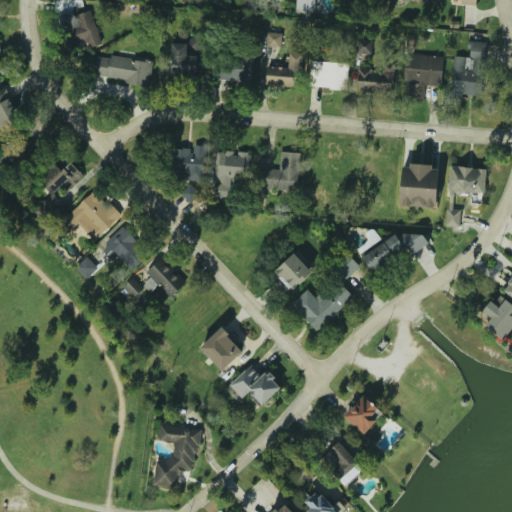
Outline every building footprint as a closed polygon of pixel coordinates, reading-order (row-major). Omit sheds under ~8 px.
[(315,0),(297,0),(297,12),(315,13),(315,0)] [(101,43),(91,10),(74,15),(73,11),(59,15),(69,48),(88,42),(89,47),(101,43)] [(282,33),(267,31),(266,45),(281,47),(282,33)] [(454,56),(450,96),(462,97),(462,94),(478,95),(481,67),(483,68),(486,39),(476,38),(476,35),(470,35),(468,57),(454,56)] [(187,54),(197,55),(198,39),(188,39),(187,54)] [(370,53),(370,40),(355,40),(356,54),(370,53)] [(201,56),(186,55),(187,43),(171,43),(171,76),(200,77),(201,56)] [(266,66),(266,85),(299,86),(300,53),(288,52),(288,66),(266,66)] [(153,61),(96,54),(93,77),(150,84),(153,61)] [(441,85),(443,56),(405,54),(404,82),(407,82),(406,98),(424,98),(424,85),(441,85)] [(254,58),(216,58),(216,80),(254,80),(254,58)] [(348,62),(311,61),(310,87),(347,88),(348,62)] [(357,69),(358,92),(394,91),(393,62),(382,62),(382,69),(357,69)] [(14,117),(7,95),(0,97),(0,100),(1,106),(0,106),(0,119),(1,121),(14,117)] [(204,179),(204,145),(192,145),(192,148),(173,148),(173,179),(204,179)] [(253,153),(233,152),(233,151),(217,151),(215,183),(217,183),(217,196),(232,196),(233,175),(252,176),(253,153)] [(260,188),(298,190),(299,152),(280,151),(279,169),(261,168),(260,188)] [(84,175),(70,162),(62,171),(55,164),(40,180),(53,192),(43,204),(53,214),(64,203),(55,194),(62,186),(68,191),(84,175)] [(437,208),(438,166),(402,165),(400,207),(437,208)] [(486,167),(449,167),(448,193),(485,193),(486,167)] [(193,202),(199,189),(187,184),(181,196),(193,202)] [(120,217),(95,189),(62,220),(71,230),(78,223),(94,241),(120,217)] [(453,209),(453,194),(448,194),(447,226),(459,226),(460,209),(453,209)] [(109,256),(113,252),(131,270),(148,253),(119,225),(98,246),(109,256)] [(429,243),(419,228),(400,240),(396,234),(362,256),(372,271),(409,248),(413,254),(429,243)] [(370,249),(367,244),(358,249),(362,255),(380,245),(376,239),(370,243),(372,248),(370,249)] [(275,270),(293,289),(312,272),(295,252),(275,270)] [(344,281),(360,266),(347,253),(331,268),(344,281)] [(75,265),(85,278),(98,269),(89,256),(75,265)] [(145,272),(170,298),(186,282),(162,257),(145,272)] [(511,278),(503,292),(511,297),(511,278)] [(124,288),(134,298),(143,288),(133,279),(124,288)] [(307,288),(291,304),(318,332),(354,296),(338,280),(318,300),(307,288)] [(485,325),(503,339),(511,328),(511,303),(505,299),(499,307),(490,300),(482,311),(491,317),(485,325)] [(243,351),(221,327),(200,348),(222,371),(243,351)] [(282,386),(267,370),(262,375),(251,364),(229,386),(242,399),(249,392),(262,405),(282,386)] [(344,416),(363,434),(377,420),(371,415),(377,408),(363,395),(344,416)] [(200,428),(161,424),(159,440),(174,442),(172,462),(156,460),(153,485),(175,487),(177,470),(195,472),(200,428)] [(346,486),(364,469),(338,442),(324,455),(337,469),(333,472),(346,486)] [(339,511),(319,489),(305,502),(310,508),(306,511),(307,511),(339,511)]
